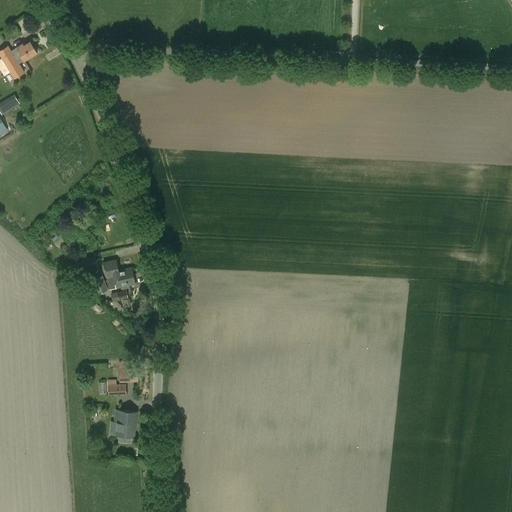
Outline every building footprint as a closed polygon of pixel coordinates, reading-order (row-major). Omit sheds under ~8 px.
[(0,51),(0,55),(14,78),(23,73),(19,64),(24,60),(37,53),(30,42),(24,46),(23,44),(17,48),(11,52),(8,47),(0,51)] [(15,101),(11,95),(0,101),(0,107),(1,109),(15,101)] [(123,275),(122,269),(119,270),(116,260),(104,262),(107,277),(114,276),(115,279),(119,278),(120,275),(123,275)] [(135,284),(131,268),(122,269),(123,275),(120,275),(119,278),(115,279),(116,288),(122,287),(123,289),(129,288),(128,285),(135,284)] [(108,290),(102,276),(93,279),(99,293),(108,290)] [(127,298),(126,291),(117,292),(119,300),(127,298)] [(120,382),(137,381),(136,361),(119,362),(120,382)] [(126,394),(126,384),(108,385),(109,395),(126,394)] [(134,437),(136,412),(119,411),(116,435),(134,437)]
